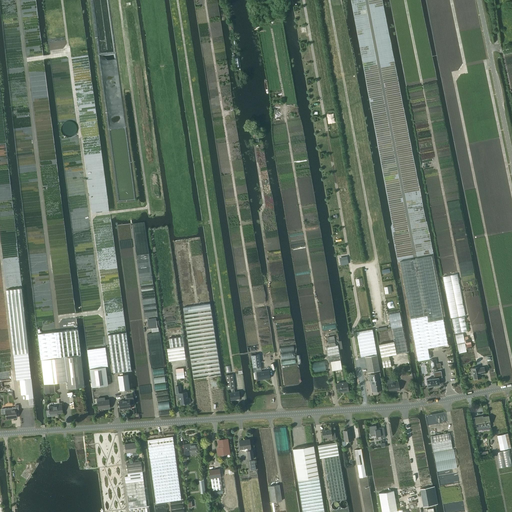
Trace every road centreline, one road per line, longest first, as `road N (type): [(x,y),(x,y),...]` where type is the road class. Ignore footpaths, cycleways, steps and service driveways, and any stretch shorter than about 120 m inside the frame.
road 1 (track): [(257,163),(279,356),(261,359),(204,0)]
road 2 (unclassified): [(0,434),(426,403),(511,387)]
road 3 (track): [(113,394),(62,0)]
road 4 (track): [(241,390),(177,0)]
road 5 (track): [(391,340),(328,0)]
road 6 (track): [(351,337),(358,315),(303,0)]
road 7 (track): [(321,333),(266,0)]
road 8 (track): [(511,367),(457,82)]
road 9 (track): [(90,215),(148,207),(118,0)]
road 10 (track): [(157,423),(130,225)]
road 11 (unclassified): [(511,159),(478,0)]
road 12 (track): [(14,380),(0,250)]
